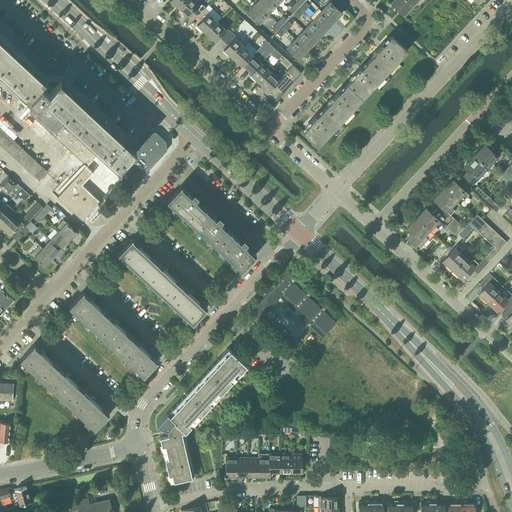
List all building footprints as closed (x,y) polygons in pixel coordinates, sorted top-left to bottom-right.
[(171,0),(180,9),(187,0),(171,0)] [(194,0),(187,0),(180,9),(189,17),(193,13),(197,16),(206,7),(202,4),(200,5),(194,0)] [(277,4),(272,0),(258,0),(257,2),(269,14),(277,4)] [(477,0),(479,2),(478,3),(479,3),(481,0),(396,0),(395,0),(392,0),(390,3),(404,16),(404,15),(403,14),(406,11),(407,12),(413,5),(412,4),(416,0),(417,1),(418,0),(477,0)] [(322,10),(334,22),(343,12),(331,1),(322,10)] [(269,14),(257,2),(248,12),(260,23),(269,14)] [(301,8),(304,12),(310,5),(307,2),(301,8)] [(299,7),(295,3),(290,9),(293,13),(299,7)] [(206,7),(197,16),(202,21),(198,25),(207,33),(217,21),(209,13),(210,12),(206,7)] [(304,12),(301,8),(295,14),(299,18),(304,12)] [(334,22),(322,10),(313,20),(325,31),(334,22)] [(278,22),(281,26),(287,19),(284,16),(278,22)] [(325,31),(313,20),(304,29),(317,40),(325,31)] [(224,42),(233,32),(228,28),(227,30),(217,21),(207,33),(216,42),(220,38),(224,42)] [(283,27),(287,30),(293,24),(289,21),(283,27)] [(281,26),(278,22),(272,28),(276,32),(281,26)] [(287,30),(283,27),(278,33),(281,36),(287,30)] [(317,40),(304,29),(296,39),(308,50),(317,40)] [(234,58),(244,46),(235,38),(237,36),(233,32),(224,42),(228,45),(224,50),(234,58)] [(384,45),(383,44),(377,50),(379,51),(362,69),(360,67),(355,73),(357,75),(340,92),(338,91),(333,97),(334,98),(318,116),(316,114),(312,119),(310,120),(312,122),(303,131),(319,146),(409,51),(393,36),(384,45)] [(0,72),(31,101),(36,106),(30,113),(87,165),(57,197),(83,220),(127,171),(138,181),(167,150),(166,141),(156,132),(147,132),(135,145),(129,145),(60,81),(61,81),(60,80),(52,80),(45,80),(0,38),(0,72)] [(308,50),(296,39),(287,48),(299,59),(308,50)] [(57,70),(62,66),(61,57),(50,46),(41,47),(37,51),(37,60),(48,71),(57,70)] [(251,66),(264,52),(259,47),(253,54),(244,46),(234,58),(243,67),(247,62),(251,66)] [(268,55),(264,52),(251,66),(255,70),(251,74),(260,83),(271,71),(274,68),(264,59),(268,55)] [(284,56),(279,62),(287,69),(292,64),(284,56)] [(293,65),(280,79),(280,80),(270,91),(278,98),(302,73),(293,65)] [(271,71),(260,83),(265,87),(264,88),(264,90),(267,93),(266,95),(269,98),(271,97),(272,98),(274,98),(275,99),(277,99),(278,98),(270,91),(280,80),(280,79),(271,71)] [(0,142),(0,143),(3,147),(12,138),(8,134),(0,142)] [(3,147),(7,151),(16,142),(12,138),(3,147)] [(7,151),(12,154),(20,146),(16,142),(7,151)] [(475,154),(487,166),(497,156),(497,155),(501,150),(492,142),(488,147),(484,144),(475,154)] [(12,154),(16,158),(24,150),(20,146),(12,154)] [(16,158),(20,163),(29,154),(24,150),(16,158)] [(20,163),(25,167),(34,159),(29,154),(20,163)] [(487,166),(475,154),(464,166),(477,178),(487,166)] [(25,167),(30,171),(38,163),(34,159),(25,167)] [(47,171),(38,163),(30,171),(39,180),(47,171)] [(503,181),(511,170),(511,168),(509,166),(498,177),(503,181)] [(511,170),(503,181),(507,185),(511,179),(511,170)] [(0,186),(4,190),(13,179),(8,175),(0,183),(0,186)] [(443,189),(456,201),(461,195),(465,199),(469,194),(453,178),(443,189)] [(13,179),(4,190),(8,194),(17,183),(13,179)] [(212,215),(211,215),(195,200),(199,197),(194,193),(192,195),(187,192),(181,187),(182,186),(181,185),(167,201),(242,270),(256,255),(255,254),(255,255),(245,246),(248,243),(244,239),(242,241),(236,238),(220,223),(223,220),(219,216),(217,218),(212,215)] [(485,200),(489,196),(477,186),(473,190),(485,200)] [(456,201),(443,189),(434,199),(450,214),(455,209),(451,206),(456,201)] [(25,201),(30,195),(27,192),(22,197),(25,201)] [(489,196),(485,200),(497,211),(500,207),(489,196)] [(34,215),(42,206),(37,202),(29,211),(34,215)] [(39,212),(44,217),(52,208),(47,204),(39,212)] [(416,217),(429,230),(434,224),(438,228),(442,223),(426,207),(416,217)] [(0,211),(0,225),(1,226),(11,216),(10,216),(13,212),(9,209),(6,212),(3,209),(0,211)] [(44,217),(39,212),(34,218),(39,222),(44,217)] [(472,228),(473,227),(482,218),(477,214),(468,224),(472,228)] [(11,216),(1,226),(10,235),(14,231),(17,234),(22,228),(24,225),(21,222),(20,224),(11,216)] [(429,230),(416,217),(407,227),(411,231),(406,237),(419,249),(428,238),(424,235),(429,230)] [(461,232),(465,227),(454,218),(450,222),(461,232)] [(482,218),(473,227),(478,231),(486,222),(482,218)] [(77,231),(64,219),(55,228),(69,240),(72,236),(75,238),(79,234),(77,232),(77,231)] [(459,234),(461,232),(450,222),(446,226),(457,236),(459,234)] [(486,222),(478,231),(482,235),(490,226),(486,222)] [(465,227),(461,232),(459,234),(463,238),(472,228),(468,224),(465,227)] [(24,225),(22,228),(27,233),(30,230),(24,225)] [(490,226),(482,235),(486,239),(494,230),(490,226)] [(22,228),(17,234),(13,237),(19,242),(27,233),(22,228)] [(494,230),(486,239),(491,243),(499,234),(494,230)] [(69,240),(59,231),(51,239),(61,248),(69,240)] [(499,234),(491,243),(495,246),(503,238),(499,234)] [(118,254),(192,323),(207,307),(206,307),(206,308),(132,240),(133,239),(132,238),(118,254)] [(503,238),(495,246),(480,262),(484,266),(507,242),(503,238)] [(43,248),(53,257),(61,248),(51,239),(43,248)] [(433,252),(438,256),(447,246),(443,242),(433,252)] [(453,270),(465,257),(460,252),(463,248),(458,244),(443,261),(453,270)] [(53,257),(43,248),(40,245),(31,254),(45,266),(53,257)] [(465,257),(453,270),(462,280),(478,263),(473,258),(470,262),(465,257)] [(289,270),(268,292),(273,297),(277,293),(322,337),(323,336),(336,322),(332,318),(334,314),(324,304),(321,307),(317,304),(319,299),(309,289),(306,293),(302,289),(304,285),(289,270)] [(503,286),(489,273),(480,283),(484,287),(478,294),(487,302),(503,286)] [(511,303),(511,294),(503,286),(487,302),(496,311),(503,304),(507,309),(511,303)] [(0,302),(6,308),(14,299),(2,288),(0,290),(0,302)] [(84,291),(83,291),(69,306),(144,376),(158,360),(157,360),(157,361),(83,292),(84,291)] [(511,303),(507,309),(501,315),(505,319),(506,320),(511,325),(511,303)] [(251,310),(256,315),(260,311),(254,306),(251,310)] [(20,359),(95,428),(109,413),(109,412),(108,413),(34,345),(35,344),(35,343),(20,359)] [(247,365),(245,364),(228,348),(157,425),(167,429),(169,435),(160,437),(171,482),(192,477),(182,433),(185,433),(247,365)] [(0,382),(0,399),(13,400),(14,384),(0,382)] [(0,422),(0,441),(8,442),(10,424),(0,422)] [(269,457),(269,453),(258,453),(258,457),(259,457),(258,476),(270,476),(270,472),(269,472),(269,457)] [(269,453),(269,457),(269,472),(270,472),(280,472),(280,453),(269,453)] [(291,472),(291,453),(280,453),(280,472),(291,472)] [(291,453),(291,472),(302,472),(302,453),(291,453)] [(237,476),(237,457),(226,457),(226,476),(237,476)] [(237,457),(237,476),(248,476),(248,457),(237,457)] [(248,457),(248,476),(258,476),(259,457),(258,457),(248,457)] [(28,492),(27,486),(16,489),(17,495),(18,497),(19,500),(20,505),(31,502),(30,497),(29,494),(28,492)] [(0,499),(11,496),(9,488),(0,489),(0,499)] [(305,495),(297,495),(297,506),(306,506),(305,495)] [(319,507),(338,507),(338,497),(319,497),(319,507)] [(72,511),(109,511),(110,511),(114,511),(114,508),(111,509),(109,500),(88,505),(87,499),(70,503),(72,511)] [(432,502),(432,511),(444,511),(444,502),(439,502),(438,500),(435,500),(434,502),(432,502)] [(461,511),(461,502),(460,502),(459,500),(456,500),(455,502),(448,502),(448,511),(461,511)] [(461,502),(461,511),(474,511),(475,502),(468,502),(467,500),(464,500),(463,502),(461,502)] [(370,511),(371,502),(369,502),(368,501),(365,501),(364,502),(358,502),(358,511),(370,511)] [(371,502),(370,511),(383,511),(383,502),(377,502),(376,501),(373,501),(372,502),(371,502)] [(399,511),(400,502),(398,502),(397,501),(394,501),(393,502),(387,502),(387,511),(399,511)] [(400,502),(399,511),(412,511),(412,502),(406,502),(405,501),(402,501),(401,502),(400,502)] [(432,511),(432,502),(430,501),(427,501),(426,502),(420,502),(420,511),(432,511)]
